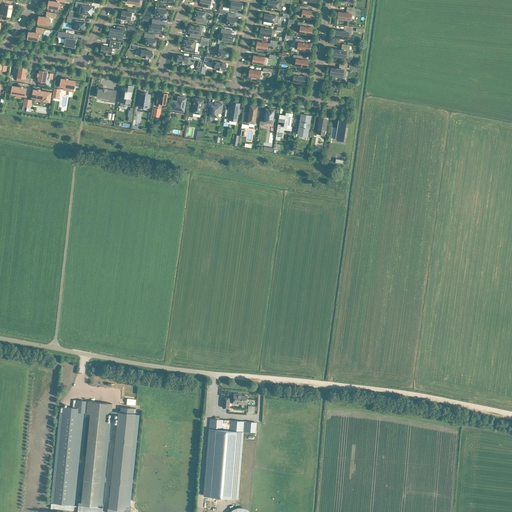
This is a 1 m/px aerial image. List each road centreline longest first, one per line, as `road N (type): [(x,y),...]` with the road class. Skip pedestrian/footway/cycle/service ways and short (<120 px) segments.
road 1 (track): [(511,412),(234,374)]
road 2 (unclassified): [(54,348),(75,161)]
road 3 (unclassified): [(234,374),(54,348)]
road 4 (unknown): [(213,373),(202,511)]
